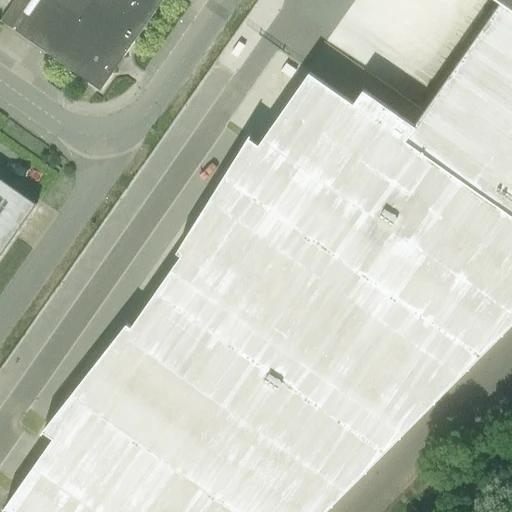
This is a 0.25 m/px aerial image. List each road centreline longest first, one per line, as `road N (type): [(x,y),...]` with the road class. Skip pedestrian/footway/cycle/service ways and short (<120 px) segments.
road 1 (unclassified): [(105,137),(149,111),(227,0)]
road 2 (unclassified): [(105,137),(60,124),(0,81)]
